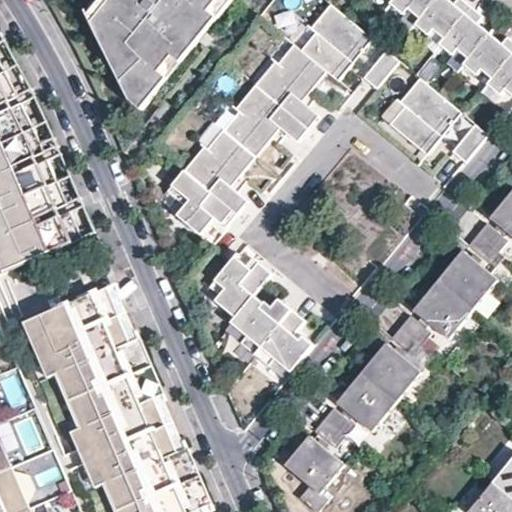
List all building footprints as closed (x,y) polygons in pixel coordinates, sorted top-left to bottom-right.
[(97,0),(89,10),(103,40),(113,49),(108,51),(130,101),(142,111),(234,0),(97,0)] [(396,0),(393,4),(407,16),(411,10),(422,19),(418,25),(431,36),(436,30),(447,39),(442,45),(455,56),(460,50),(471,60),(466,65),(480,76),(484,70),(496,80),(491,86),(504,97),(509,91),(511,93),(511,46),(507,43),(505,45),(501,50),(488,39),(475,28),(479,24),(481,21),(470,12),(459,2),(456,5),(453,9),(440,0),(396,0)] [(456,5),(450,0),(440,0),(453,9),(456,5)] [(473,8),(463,0),(460,0),(459,2),(470,12),(473,8)] [(274,139),(268,134),(276,123),(282,128),(300,142),(321,116),(304,102),(298,97),(307,86),(313,91),(329,72),(340,81),(356,63),(349,57),(357,46),(364,52),(375,39),(333,5),(312,29),(317,33),(303,51),(296,45),(281,64),(278,61),(237,110),(240,113),(210,149),(207,146),(169,192),(187,206),(179,216),(203,235),(218,218),(224,224),(235,211),(240,215),(251,201),(233,187),(228,182),(236,171),(242,176),(274,139)] [(484,17),(473,8),(470,12),(481,21),(484,17)] [(492,34),(479,24),(475,28),(488,39),(492,34)] [(505,45),(492,34),(488,39),(501,50),(505,45)] [(356,63),(364,52),(357,46),(349,57),(356,63)] [(378,88),(401,61),(388,51),(365,78),(378,88)] [(0,263),(4,273),(83,239),(71,212),(39,226),(36,219),(68,205),(49,160),(16,174),(13,167),(46,153),(35,129),(23,103),(0,114),(0,106),(20,97),(8,71),(0,58),(0,263)] [(454,126),(464,113),(422,79),(402,104),(407,107),(392,125),(429,156),(445,137),(438,131),(447,120),(454,126)] [(304,102),(313,91),(307,86),(298,97),(304,102)] [(445,137),(454,126),(447,120),(438,131),(445,137)] [(282,128),(276,123),(268,134),(274,139),(282,128)] [(468,163),(490,136),(477,125),(455,152),(468,163)] [(233,187),(242,176),(236,171),(228,182),(233,187)] [(511,195),(493,219),(511,235),(511,195)] [(406,238),(423,217),(407,203),(389,225),(406,238)] [(229,228),(240,215),(235,211),(224,224),(229,228)] [(510,241),(489,224),(479,235),(500,253),(510,241)] [(375,232),(365,225),(354,240),(364,247),(375,232)] [(500,253),(479,235),(470,247),(491,264),(500,253)] [(476,311),(501,281),(466,251),(441,281),(476,311)] [(273,315),(267,310),(270,306),(257,295),(275,274),(262,262),(255,270),(251,266),(239,256),(214,287),(224,295),(219,301),(239,317),(235,323),(247,333),(241,341),(276,369),(282,362),(294,372),(317,345),(306,336),(303,340),(297,335),(300,331),(308,321),(284,301),(276,311),(273,315)] [(255,270),(262,262),(257,259),(251,266),(255,270)] [(452,341),(476,311),(441,281),(416,311),(452,341)] [(117,317),(105,290),(57,311),(69,338),(117,317)] [(273,315),(276,311),(270,306),(267,310),(273,315)] [(69,338),(57,311),(27,324),(39,352),(69,338)] [(433,334),(412,316),(403,328),(424,345),(433,334)] [(69,338),(39,352),(51,379),(61,375),(73,402),(141,373),(117,317),(69,338)] [(424,345),(403,328),(393,339),(414,356),(424,345)] [(300,331),(297,335),(303,340),(306,336),(300,331)] [(400,403),(425,373),(389,344),(364,374),(400,403)] [(87,461),(165,427),(141,373),(73,402),(85,430),(75,434),(87,461)] [(400,403),(364,374),(340,404),(375,433),(400,403)] [(357,426),(336,408),(326,420),(347,437),(357,426)] [(338,449),(347,437),(326,420),(317,431),(338,449)] [(189,482),(165,427),(87,461),(98,489),(109,484),(120,511),(189,482)] [(324,495),(348,466),(313,436),(288,466),(313,486),(302,499),(318,511),(322,511),(332,501),(324,495)] [(0,474),(13,468),(0,438),(0,474)] [(54,455),(29,464),(38,489),(63,480),(54,455)] [(511,496),(511,462),(495,483),(511,496)] [(0,511),(26,511),(31,510),(13,468),(0,474),(0,511)] [(201,511),(189,482),(120,511),(201,511)] [(511,511),(511,496),(495,483),(470,511),(511,511)]
